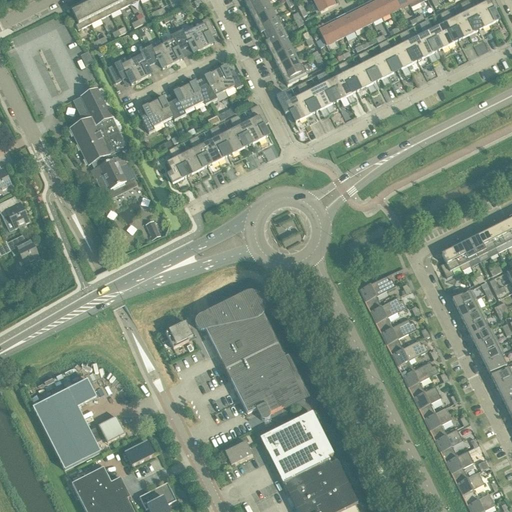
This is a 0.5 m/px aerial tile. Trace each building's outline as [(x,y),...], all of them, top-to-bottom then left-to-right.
[(102,0),(99,0),(92,4),(101,21),(110,16),(102,0)] [(114,0),(102,0),(110,16),(120,11),(114,0)] [(126,0),(114,0),(120,11),(130,6),(126,0)] [(196,9),(202,6),(200,0),(194,3),(196,9)] [(267,0),(243,0),(248,10),(267,0)] [(267,0),(248,10),(253,19),(272,10),(267,0)] [(320,15),(338,6),(335,0),(324,0),(315,5),(320,15)] [(382,20),(391,16),(383,0),(375,0),(373,2),(382,20)] [(383,0),(391,16),(401,11),(394,0),(383,0)] [(394,0),(401,11),(410,7),(406,0),(394,0)] [(406,0),(410,7),(411,9),(427,1),(426,0),(406,0)] [(479,7),(489,27),(500,22),(494,11),(498,9),(493,0),(482,0),(485,4),(479,7)] [(289,9),(294,7),(291,1),(286,3),(289,9)] [(489,27),(479,7),(473,10),(468,1),(464,4),(479,32),(489,27)] [(173,10),(179,7),(176,2),(170,5),(173,10)] [(373,25),(382,20),(373,2),(363,6),(373,25)] [(92,4),(83,9),(91,26),(101,21),(92,4)] [(468,37),(479,32),(464,4),(460,6),(464,15),(458,18),(468,37)] [(364,30),(373,25),(363,6),(354,11),(364,30)] [(83,9),(72,14),(78,25),(75,27),(78,32),(91,26),(83,9)] [(160,17),(166,14),(163,9),(157,12),(160,17)] [(272,10),(253,19),(258,29),(278,19),(277,19),(272,10)] [(355,34),(364,30),(354,11),(345,15),(355,34)] [(154,20),(160,17),(157,12),(151,15),(154,20)] [(468,37),(458,18),(452,21),(448,12),(444,14),(458,43),(468,37)] [(448,48),(458,43),(444,14),(439,16),(444,25),(438,28),(448,48)] [(345,39),(355,34),(345,15),(336,20),(345,39)] [(140,27),(146,24),(143,19),(138,22),(140,27)] [(203,26),(194,30),(204,51),(215,45),(211,37),(216,35),(208,19),(202,22),(203,26)] [(278,19),(258,29),(261,35),(264,33),(266,37),(283,29),(278,19)] [(336,44),(345,39),(336,20),(327,25),(336,44)] [(134,30),(140,27),(138,22),(131,25),(134,30)] [(448,48),(438,28),(432,31),(428,22),(423,24),(438,53),(448,48)] [(428,58),(438,53),(423,24),(419,26),(424,35),(418,38),(428,58)] [(327,48),(336,44),(327,25),(317,29),(327,48)] [(121,37),(127,34),(124,29),(118,32),(121,37)] [(268,41),(265,43),(268,49),(287,39),(283,29),(266,37),(268,41)] [(182,32),(177,35),(184,51),(189,49),(193,56),(204,51),(194,30),(184,35),(182,32)] [(115,40),(121,37),(118,32),(112,35),(115,40)] [(428,58),(418,38),(412,41),(407,32),(403,34),(418,63),(428,58)] [(407,68),(418,63),(403,34),(399,36),(403,45),(397,48),(407,68)] [(172,41),(163,46),(173,66),(184,61),(180,53),(184,51),(177,35),(171,38),(172,41)] [(101,46),(107,43),(105,38),(99,41),(101,46)] [(287,39),(268,49),(273,58),(292,49),(287,40),(288,39),(287,39)] [(95,49),(101,46),(99,41),(93,44),(95,49)] [(407,68),(397,48),(391,51),(387,42),(383,44),(397,73),(407,68)] [(387,78),(397,73),(383,44),(378,47),(383,56),(377,58),(387,78)] [(151,48),(145,51),(153,66),(158,64),(162,72),(173,66),(163,46),(153,51),(151,48)] [(292,49),(273,58),(277,68),(296,58),(292,49)] [(139,52),(129,57),(131,62),(142,82),(153,76),(149,69),(153,66),(145,51),(140,54),(139,52)] [(387,78),(377,58),(371,62),(366,53),(362,55),(377,84),(387,78)] [(367,89),(377,84),(362,55),(358,57),(362,66),(357,69),(367,89)] [(296,58),(277,68),(282,77),(301,68),(301,67),(296,58)] [(114,66),(108,70),(115,85),(122,82),(127,80),(130,87),(131,88),(142,82),(131,62),(122,66),(120,63),(114,66)] [(367,89),(357,69),(351,72),(346,63),(342,65),(356,94),(367,89)] [(346,99),(356,94),(342,65),(338,67),(342,76),(336,79),(346,99)] [(215,73),(225,93),(235,88),(236,91),(242,88),(235,73),(230,75),(226,67),(215,73)] [(301,68),(282,77),(287,88),(307,78),(302,67),(301,67),(301,68)] [(215,98),(225,93),(215,73),(204,78),(208,86),(203,88),(211,104),(217,101),(215,98)] [(346,99),(336,79),(330,82),(326,73),(322,75),(336,104),(346,99)] [(326,109),(336,104),(322,75),(317,77),(322,86),(316,89),(326,109)] [(211,104),(203,88),(199,90),(195,83),(184,88),(194,109),(204,104),(205,107),(211,104)] [(326,109),(316,89),(310,92),(305,83),(301,85),(316,114),(326,109)] [(306,119),(316,114),(301,85),(297,88),(301,96),(295,99),(306,119)] [(184,113),(194,109),(184,88),(173,94),(177,102),(172,104),(180,120),(186,117),(184,113)] [(126,147),(97,90),(81,99),(89,115),(84,117),(87,122),(70,130),(88,167),(99,162),(101,167),(91,172),(95,181),(103,177),(110,191),(136,179),(127,162),(125,163),(119,151),(126,147)] [(295,99),(289,102),(285,93),(276,98),(285,116),(289,114),(295,125),(306,119),(295,99)] [(180,120),(172,104),(168,106),(164,98),(153,104),(163,124),(173,119),(174,123),(180,120)] [(153,129),(163,124),(153,104),(142,110),(145,117),(141,120),(149,135),(155,132),(153,129)] [(249,123),(259,143),(270,138),(264,126),(268,125),(259,107),(250,111),(254,120),(249,123)] [(233,109),(218,117),(220,122),(236,115),(233,109)] [(259,143),(249,123),(243,126),(238,117),(234,119),(249,148),(259,143)] [(238,153),(249,148),(234,119),(230,121),(234,130),(228,133),(238,153)] [(228,133),(222,136),(218,127),(214,129),(228,158),(238,153),(228,133)] [(218,163),(228,158),(214,129),(209,132),(214,140),(208,143),(218,163)] [(208,143),(202,146),(197,137),(193,140),(208,169),(218,163),(208,143)] [(198,174),(208,169),(193,140),(189,142),(193,151),(188,154),(198,174)] [(161,152),(172,147),(170,142),(159,148),(161,152)] [(188,154),(181,157),(177,148),(173,150),(187,179),(198,174),(188,154)] [(173,186),(187,179),(173,150),(169,152),(173,161),(167,164),(171,173),(167,175),(173,186)] [(3,170),(1,171),(0,169),(0,195),(2,195),(3,197),(9,193),(8,192),(12,190),(9,182),(10,181),(8,177),(7,178),(3,170)] [(23,212),(20,204),(18,205),(15,199),(0,205),(0,216),(2,220),(8,217),(15,231),(19,229),(20,231),(26,228),(25,226),(29,224),(25,216),(27,216),(25,211),(23,212)] [(151,242),(160,237),(153,223),(146,227),(151,238),(150,239),(151,242)] [(511,236),(505,224),(496,228),(507,250),(511,247),(511,236)] [(496,228),(487,233),(496,250),(498,255),(507,250),(496,228)] [(487,233),(478,237),(489,259),(498,255),(496,250),(487,233)] [(30,242),(26,244),(22,237),(7,245),(13,258),(19,255),(25,268),(29,266),(30,268),(37,265),(36,263),(40,261),(36,254),(37,253),(35,248),(34,249),(30,242)] [(478,237),(469,242),(478,259),(480,264),(489,259),(478,237)] [(469,242),(460,247),(468,264),(471,268),(480,264),(478,259),(469,242)] [(460,247),(451,251),(459,268),(462,273),(471,268),(468,264),(460,247)] [(445,264),(440,267),(447,280),(454,276),(452,272),(459,268),(451,251),(441,256),(445,264)] [(392,281),(387,283),(385,279),(359,292),(370,314),(381,308),(376,298),(395,288),(392,281)] [(494,293),(499,290),(494,281),(489,283),(494,293)] [(411,293),(409,289),(406,286),(402,288),(406,295),(411,293)] [(455,297),(461,294),(458,288),(452,291),(455,297)] [(457,311),(477,301),(472,291),(452,301),(457,311)] [(207,332),(208,331),(209,334),(215,346),(213,347),(226,372),(278,346),(263,316),(264,315),(264,314),(265,313),(265,312),(265,311),(265,310),(266,309),(266,308),(266,307),(265,306),(265,305),(265,304),(265,303),(264,302),(264,301),(263,300),(262,299),(262,298),(260,297),(259,296),(257,295),(256,294),(255,294),(253,294),(252,293),(251,293),(250,293),(249,294),(247,294),(246,294),(245,294),(211,312),(199,318),(198,318),(197,319),(197,320),(196,321),(195,322),(195,323),(195,324),(195,325),(195,326),(195,327),(195,328),(196,329),(196,330),(197,331),(198,332),(199,332),(200,333),(201,333),(202,333),(203,333),(205,333),(206,332),(207,332)] [(402,302),(397,304),(395,300),(381,308),(370,314),(381,335),(392,329),(387,319),(406,310),(402,302)] [(461,320),(481,310),(477,301),(457,311),(461,320)] [(420,315),(418,311),(415,308),(411,310),(415,318),(420,315)] [(466,329),(486,319),(481,310),(461,320),(466,329)] [(471,338),(490,328),(486,319),(466,329),(471,338)] [(413,324),(408,326),(406,322),(392,329),(381,335),(391,357),(403,351),(403,350),(398,341),(417,331),(413,324)] [(188,341),(193,339),(186,324),(165,334),(173,350),(189,343),(188,341)] [(475,347),(495,337),(490,328),(471,338),(475,347)] [(429,337),(427,333),(425,330),(421,332),(424,340),(429,337)] [(480,357),(500,347),(495,337),(475,347),(480,357)] [(424,345),(419,347),(417,343),(403,350),(403,351),(391,357),(402,378),(414,372),(409,362),(428,353),(424,345)] [(270,416),(269,415),(304,398),(278,346),(226,372),(247,416),(258,411),(260,415),(260,416),(260,417),(260,418),(260,419),(260,420),(261,420),(261,421),(262,421),(263,422),(264,422),(265,422),(266,422),(267,422),(268,421),(269,420),(269,419),(270,418),(270,417),(270,416)] [(484,366),(502,357),(504,356),(500,347),(480,357),(484,366)] [(439,359),(437,355),(434,353),(430,355),(434,362),(439,359)] [(506,367),(502,357),(484,366),(489,375),(506,367)] [(435,367),(430,369),(428,365),(414,372),(402,378),(413,400),(425,394),(424,394),(420,384),(439,374),(435,367)] [(495,388),(511,379),(511,371),(510,368),(491,378),(495,388)] [(449,382),(447,378),(444,375),(440,377),(443,384),(449,382)] [(511,379),(495,388),(500,397),(511,390),(511,379)] [(77,409),(96,400),(87,382),(33,410),(64,472),(85,461),(100,454),(96,445),(105,440),(107,446),(125,437),(116,419),(89,432),(77,409)] [(437,393),(436,393),(433,389),(424,394),(425,394),(413,400),(424,421),(435,415),(430,405),(441,400),(437,393)] [(511,390),(500,397),(505,406),(511,401),(511,390)] [(458,404),(456,399),(454,397),(450,399),(454,406),(458,404)] [(448,414),(446,415),(444,411),(435,415),(424,421),(434,443),(446,437),(446,436),(441,427),(452,421),(448,414)] [(283,485),(329,462),(328,459),(333,456),(330,450),(329,450),(311,414),(260,440),(283,485)] [(468,425),(466,421),(464,419),(460,420),(464,428),(468,425)] [(459,435),(457,436),(455,432),(446,436),(446,437),(434,443),(445,464),(457,458),(452,448),(463,443),(459,435)] [(246,445),(248,444),(246,439),(236,444),(238,448),(225,454),(231,466),(251,456),(246,445)] [(478,447),(476,443),(474,440),(470,442),(474,450),(478,447)] [(132,468),(153,457),(147,444),(122,456),(126,463),(129,462),(132,468)] [(470,457),(468,458),(466,454),(457,458),(445,464),(456,486),(468,480),(463,470),(474,465),(470,457)] [(342,511),(356,505),(338,469),(340,469),(336,462),(331,465),(329,462),(283,485),(295,511),(342,511)] [(489,469),(487,465),(484,462),(477,466),(481,473),(489,469)] [(120,481),(111,485),(103,470),(72,486),(79,500),(84,511),(132,511),(127,501),(130,500),(130,501),(131,501),(120,479),(119,480),(120,481)] [(481,479),(479,479),(477,475),(468,480),(456,486),(467,507),(479,501),(478,501),(474,491),(484,486),(481,479)] [(499,491),(497,487),(494,484),(491,486),(494,493),(499,491)] [(164,511),(163,509),(176,502),(167,485),(139,499),(145,511),(148,510),(149,511),(164,511)] [(491,500),(489,501),(487,497),(478,501),(479,501),(467,507),(469,511),(486,511),(495,507),(491,500)]
